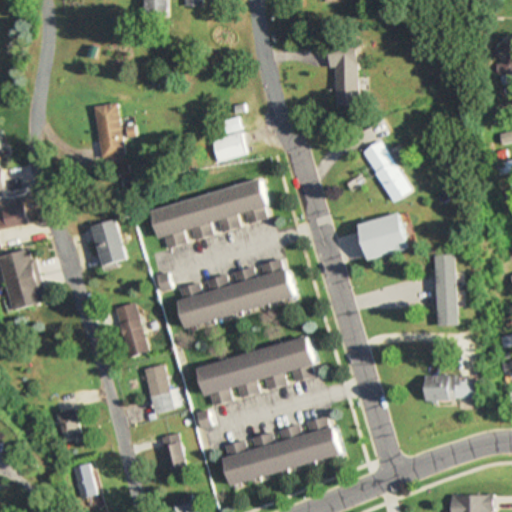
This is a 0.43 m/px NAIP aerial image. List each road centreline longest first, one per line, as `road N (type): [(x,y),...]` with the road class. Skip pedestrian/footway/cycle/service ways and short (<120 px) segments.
road 1 (residential): [(42,0),(38,182),(136,511)]
road 2 (residential): [(253,0),(266,90),(295,157),(393,480)]
road 3 (residential): [(308,511),(450,454),(511,440)]
